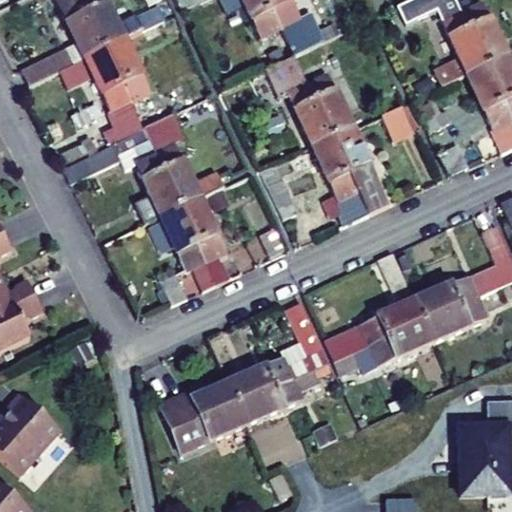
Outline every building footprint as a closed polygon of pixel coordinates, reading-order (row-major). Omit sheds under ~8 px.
[(50,0),(83,65),(104,55),(76,0),(50,0)] [(76,0),(104,55),(124,45),(164,25),(158,11),(117,31),(101,0),(76,0)] [(141,0),(147,11),(162,3),(160,0),(141,0)] [(172,0),(181,16),(202,6),(198,0),(172,0)] [(237,0),(259,42),(279,32),(262,0),(237,0)] [(299,23),(287,0),(262,0),(279,32),(294,63),(323,48),(308,19),(299,23)] [(462,18),(453,0),(428,0),(459,66),(434,78),(441,94),(466,82),(487,73),(462,18)] [(482,9),(462,18),(487,73),(507,64),(482,9)] [(150,99),(124,45),(104,55),(131,109),(150,99)] [(104,137),(111,151),(143,136),(131,109),(104,55),(83,65),(114,128),(112,133),(104,137)] [(62,57),(17,79),(24,93),(69,70),(62,57)] [(287,102),(312,154),(332,144),(307,90),(294,63),(267,76),(281,105),(287,102)] [(511,74),(507,64),(487,73),(511,127),(511,74)] [(501,158),(511,153),(511,127),(487,73),(466,82),(501,158)] [(327,80),(307,90),(332,144),(352,135),(327,80)] [(406,110),(401,113),(411,135),(416,133),(406,110)] [(401,113),(380,122),(391,145),(411,135),(401,113)] [(186,150),(173,121),(143,136),(180,214),(200,205),(176,154),(186,150)] [(55,127),(46,131),(52,145),(61,140),(55,127)] [(367,220),(387,211),(352,135),(332,144),(367,220)] [(146,230),(159,224),(180,214),(143,136),(111,151),(63,173),(71,189),(121,166),(125,175),(135,171),(150,203),(136,210),(146,230)] [(443,138),(430,145),(437,160),(451,154),(443,138)] [(104,140),(90,145),(94,154),(108,147),(104,140)] [(367,220),(332,144),(312,154),(342,218),(337,221),(342,231),(367,220)] [(451,154),(437,160),(448,183),(467,174),(456,152),(451,154)] [(279,185),(266,192),(282,226),(295,219),(279,185)] [(511,237),(511,204),(499,211),(511,237)] [(225,259),(200,205),(180,214),(215,290),(227,284),(217,262),(225,259)] [(202,296),(215,290),(180,214),(159,224),(184,278),(191,274),(202,296)] [(468,283),(412,308),(421,328),(499,293),(511,287),(511,265),(497,232),(481,238),(496,271),(483,277),(486,284),(471,290),(468,283)] [(0,358),(29,344),(20,325),(25,323),(29,324),(42,318),(26,285),(12,292),(12,296),(6,299),(0,286),(0,260),(10,255),(0,234),(0,358)] [(272,236),(260,241),(270,263),(282,257),(272,236)] [(390,259),(376,265),(393,303),(407,296),(390,259)] [(172,275),(157,282),(170,310),(186,303),(172,275)] [(499,293),(421,328),(430,348),(486,323),(482,315),(504,305),(499,293)] [(332,367),(421,328),(412,308),(323,347),(332,367)] [(326,370),(299,310),(285,316),(299,349),(306,363),(284,373),(281,366),(227,390),(236,410),(290,386),(313,376),(326,370)] [(362,379),(430,348),(421,328),(332,367),(335,375),(347,369),(349,374),(357,370),(362,379)] [(306,363),(299,349),(278,359),(281,366),(284,373),(306,363)] [(449,358),(439,363),(448,381),(458,376),(449,358)] [(329,377),(326,370),(313,376),(316,383),(329,377)] [(313,376),(290,386),(296,397),(318,387),(316,383),(313,376)] [(296,397),(290,386),(236,410),(245,431),(300,407),(296,397)] [(170,439),(236,410),(227,390),(191,405),(188,398),(157,411),(170,439)] [(0,464),(19,481),(58,437),(17,400),(0,419),(0,429),(0,430),(0,464)] [(485,436),(455,437),(455,460),(459,460),(459,478),(456,478),(457,502),(511,500),(511,474),(504,474),(504,452),(510,452),(510,437),(511,436),(511,407),(484,408),(485,436)] [(179,460),(245,431),(236,410),(170,439),(179,460)] [(23,511),(0,491),(0,511),(23,511)]
